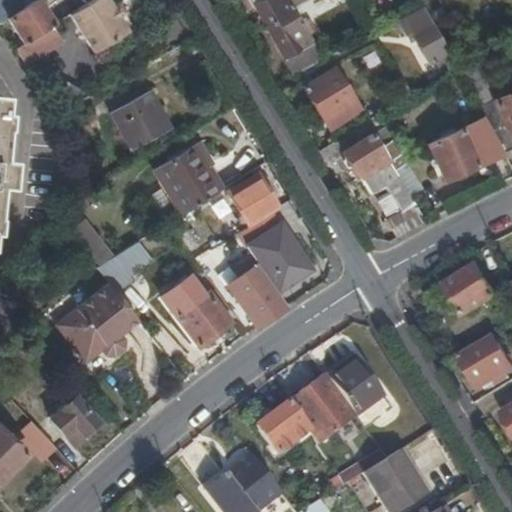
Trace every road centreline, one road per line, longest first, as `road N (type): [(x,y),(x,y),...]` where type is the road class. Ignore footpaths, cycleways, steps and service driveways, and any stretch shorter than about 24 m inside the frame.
road 1 (residential): [(81,511),(190,412),(369,277)]
road 2 (residential): [(369,277),(195,0)]
road 3 (residential): [(511,507),(369,277)]
road 4 (residential): [(369,277),(511,204)]
